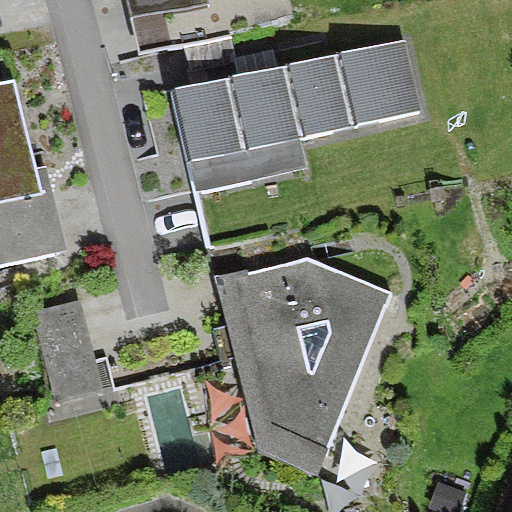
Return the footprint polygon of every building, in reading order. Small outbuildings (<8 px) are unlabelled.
[(149,0),(161,53),(224,39),(215,0),(149,0)] [(397,45),(165,99),(181,168),(413,115),(397,45)] [(19,91),(0,95),(0,209),(45,199),(19,91)] [(221,293),(261,458),(316,475),(390,307),(311,272),(221,293)] [(85,311),(46,320),(65,403),(104,393),(85,311)]
